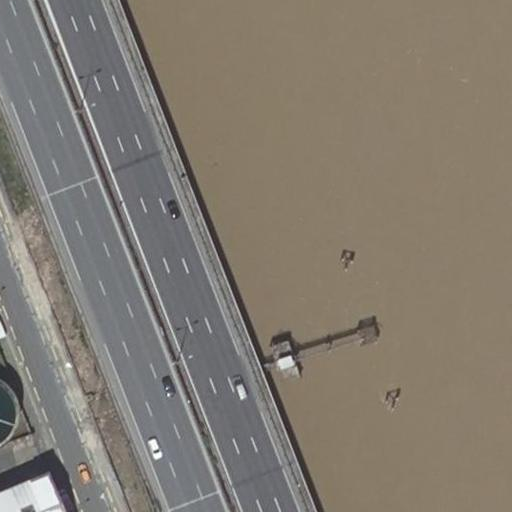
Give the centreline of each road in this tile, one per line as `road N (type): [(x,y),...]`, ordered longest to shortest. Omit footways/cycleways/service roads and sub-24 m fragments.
road 1 (primary): [(272,511),(74,0)]
road 2 (primary): [(1,0),(199,511)]
road 3 (tertiary): [(0,237),(106,511)]
